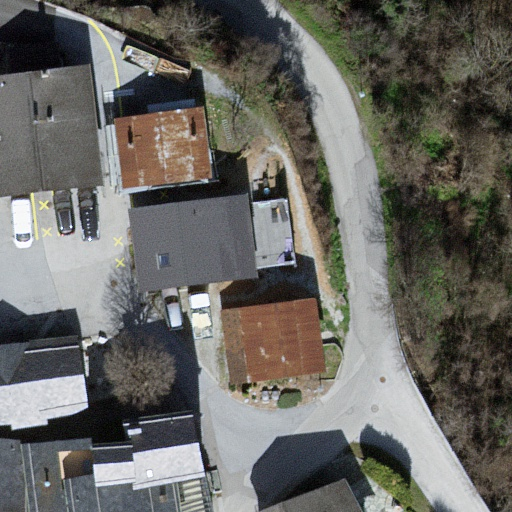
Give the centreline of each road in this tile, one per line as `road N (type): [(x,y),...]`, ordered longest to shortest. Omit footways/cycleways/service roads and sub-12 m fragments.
road 1 (unclassified): [(193,0),(303,87),(332,157),(351,239),(349,426)]
road 2 (residential): [(0,276),(72,261),(254,488)]
road 3 (residential): [(0,8),(196,86)]
road 4 (residential): [(349,426),(448,511)]
